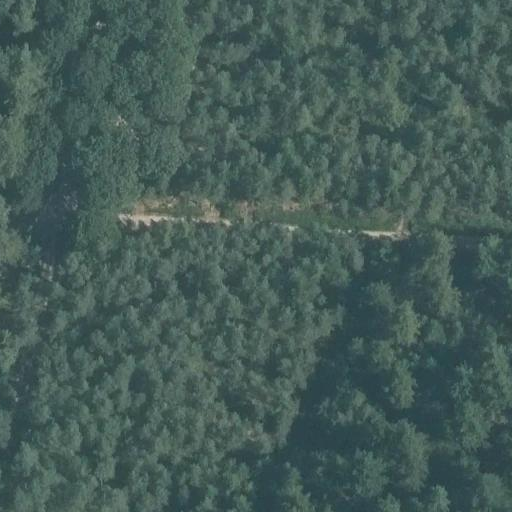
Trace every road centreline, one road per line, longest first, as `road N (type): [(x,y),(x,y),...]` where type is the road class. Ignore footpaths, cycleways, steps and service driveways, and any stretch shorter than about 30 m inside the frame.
road 1 (track): [(0,218),(511,250)]
road 2 (track): [(83,0),(0,437)]
